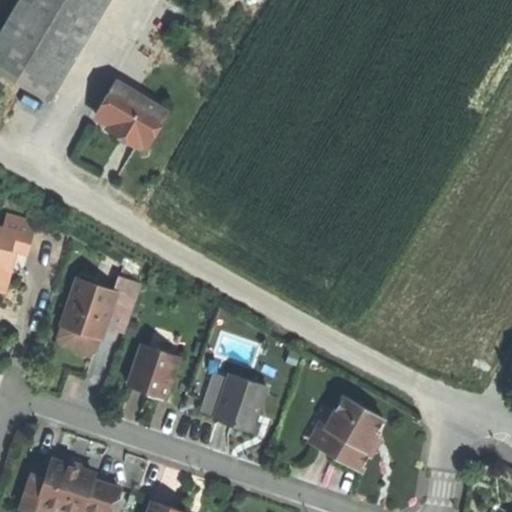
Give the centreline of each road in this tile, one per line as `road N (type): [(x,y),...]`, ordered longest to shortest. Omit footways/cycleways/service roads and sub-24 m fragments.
road 1 (track): [(466,418),(0,155)]
road 2 (residential): [(359,511),(38,402),(0,417)]
